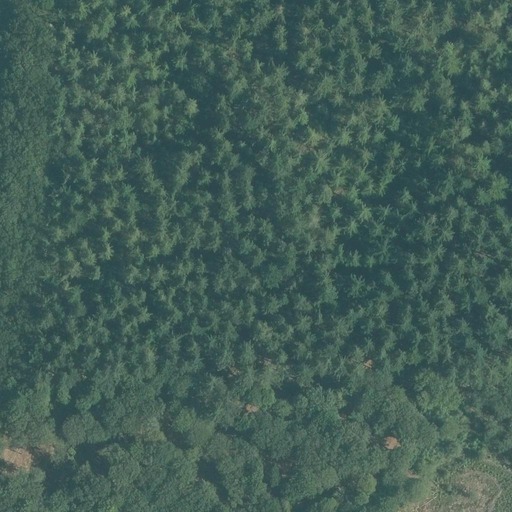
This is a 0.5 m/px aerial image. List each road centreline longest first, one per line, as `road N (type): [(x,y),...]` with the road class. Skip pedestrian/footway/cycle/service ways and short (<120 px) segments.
road 1 (track): [(511,385),(162,382),(12,400)]
road 2 (track): [(45,0),(43,270),(26,381),(12,400)]
